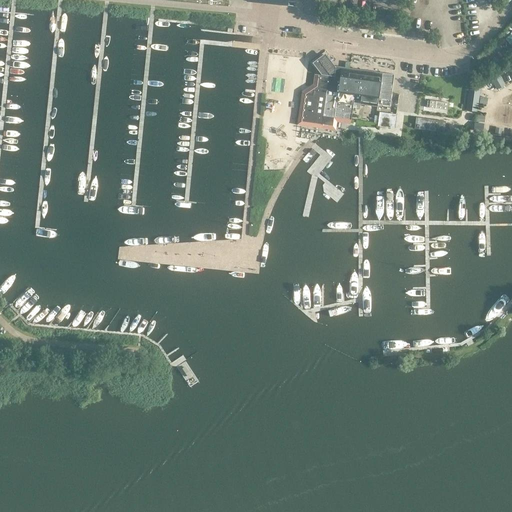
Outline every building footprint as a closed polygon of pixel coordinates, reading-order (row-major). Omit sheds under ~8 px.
[(333,118),(350,120),(353,103),(377,106),(377,104),(389,106),(394,75),(375,72),(370,65),(363,70),(362,73),(334,69),(324,55),(313,63),(321,74),(321,75),(318,75),(316,89),(313,89),(312,95),(305,94),(301,122),(322,125),(323,116),(334,117),(333,118)] [(476,111),(479,90),(469,89),(467,109),(476,111)] [(279,100),(282,94),(277,91),(274,97),(279,100)] [(274,113),(282,116),(285,107),(277,104),(274,113)] [(394,128),(396,114),(379,112),(377,126),(394,128)] [(443,133),(445,122),(416,117),(414,129),(443,133)] [(404,131),(405,119),(396,118),(396,122),(397,123),(396,130),(404,131)]
